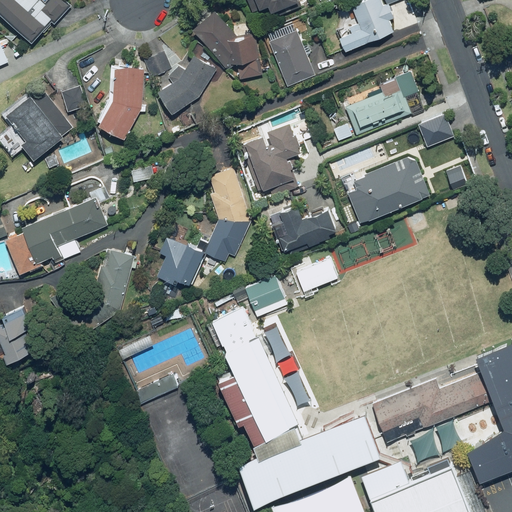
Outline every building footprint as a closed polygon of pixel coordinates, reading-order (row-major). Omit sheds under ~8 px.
[(0,0),(0,7),(34,40),(53,20),(56,22),(73,4),(69,0),(46,0),(46,1),(44,0),(0,0)] [(251,0),(255,10),(271,4),(273,10),(300,0),(251,0)] [(397,16),(392,2),(397,0),(387,0),(388,2),(386,3),(384,0),(360,0),(353,3),(359,18),(339,26),(349,49),(396,30),(391,18),(397,16)] [(265,73),(257,32),(256,31),(251,32),(249,23),(232,26),(218,8),(195,26),(227,66),(239,63),(241,78),(265,73)] [(300,28),(271,38),(289,85),(317,74),(300,28)] [(166,51),(147,57),(153,75),(172,69),(166,51)] [(174,112),(180,109),(189,127),(199,122),(194,112),(194,99),(202,94),(218,67),(196,53),(186,70),(181,64),(170,74),(175,80),(160,88),(174,112)] [(97,120),(126,137),(142,110),(147,110),(147,105),(144,104),(147,64),(113,63),(111,94),(97,120)] [(383,85),(347,98),(359,132),(415,112),(409,94),(420,90),(413,70),(382,82),(383,85)] [(83,83),(62,90),(69,110),(90,103),(83,83)] [(61,163),(55,144),(76,125),(41,85),(7,114),(13,121),(0,133),(0,137),(16,155),(27,145),(39,159),(46,152),(51,167),(61,163)] [(420,121),(429,144),(456,134),(448,111),(420,121)] [(277,195),(301,186),(294,166),(296,165),(292,155),(305,151),(293,119),(271,127),(269,124),(262,127),(264,134),(242,142),(260,190),(273,185),(277,195)] [(349,122),(335,127),(339,139),(353,133),(349,122)] [(359,187),(351,190),(362,221),(432,194),(416,152),(366,171),(368,175),(356,179),(359,187)] [(154,164),(133,169),(136,181),(156,177),(154,164)] [(464,164),(448,169),(455,188),(470,183),(464,164)] [(218,200),(215,201),(220,217),(211,240),(206,250),(228,259),(231,252),(238,255),(253,219),(236,165),(210,174),(218,200)] [(114,175),(101,180),(108,199),(121,194),(114,175)] [(99,195),(26,223),(28,229),(8,237),(22,271),(43,263),(41,259),(55,254),(58,261),(83,251),(78,236),(110,223),(99,195)] [(276,218),(288,249),(310,240),(311,245),(334,236),(332,232),(340,229),(331,206),(325,209),(324,206),(314,210),(315,213),(305,216),(300,202),(282,209),(284,215),(276,218)] [(2,214),(0,214),(0,237),(10,233),(2,214)] [(202,236),(200,243),(190,239),(189,243),(168,235),(162,250),(168,253),(159,274),(179,282),(181,278),(184,279),(192,283),(206,250),(211,240),(202,236)] [(137,255),(110,248),(105,264),(102,264),(93,299),(123,307),(137,255)] [(332,254),(298,267),(306,285),(339,272),(332,254)] [(238,300),(250,295),(259,315),(290,301),(277,271),(246,285),(245,281),(215,294),(219,304),(236,297),(238,300)] [(63,312),(73,306),(77,313),(72,317),(83,334),(105,320),(93,303),(81,311),(77,303),(67,286),(52,295),(63,312)] [(0,334),(2,334),(11,359),(34,350),(27,331),(34,328),(25,305),(4,314),(7,321),(0,324),(0,334)] [(260,331),(248,306),(217,319),(237,363),(221,370),(244,421),(248,419),(258,442),(292,427),(251,335),(260,331)] [(331,388),(301,323),(272,337),(302,402),(331,388)] [(152,333),(119,348),(123,356),(156,342),(152,333)] [(469,443),(482,473),(511,461),(511,335),(477,349),(485,370),(440,387),(435,376),(355,407),(358,414),(260,451),(241,458),(256,499),(383,450),(380,441),(497,395),(507,420),(469,443)] [(173,367),(136,383),(143,398),(180,382),(173,367)] [(363,471),(371,492),(411,476),(404,456),(363,471)] [(452,464),(373,493),(379,511),(484,511),(469,469),(456,474),(452,464)] [(367,511),(352,470),(274,500),(278,511),(367,511)]
